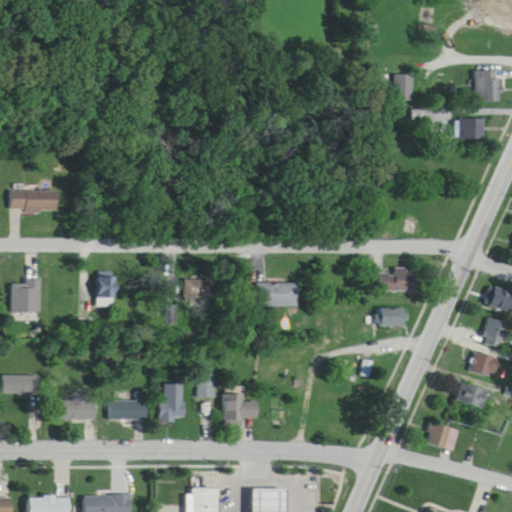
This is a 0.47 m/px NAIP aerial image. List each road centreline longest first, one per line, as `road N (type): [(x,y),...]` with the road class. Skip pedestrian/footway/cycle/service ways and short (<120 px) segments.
road 1 (residential): [(0,231),(468,237)]
road 2 (primary): [(348,511),(511,142)]
road 3 (residential): [(0,437),(377,443)]
road 4 (residential): [(511,472),(377,443)]
